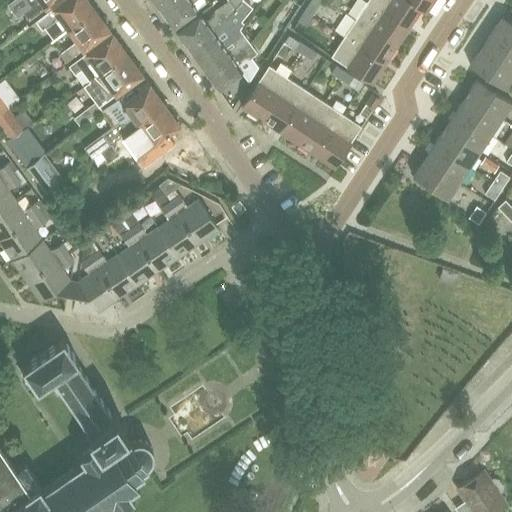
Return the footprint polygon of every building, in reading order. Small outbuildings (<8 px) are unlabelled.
[(29,19),(54,0),(26,0),(30,5),(23,11),(29,19)] [(68,27),(94,9),(92,6),(93,3),(90,0),(63,0),(36,21),(42,29),(60,16),(68,27)] [(153,0),(162,13),(179,0),(153,0)] [(179,0),(162,13),(173,27),(197,10),(192,3),(196,0),(179,0)] [(176,31),(187,46),(230,15),(236,8),(230,0),(229,0),(214,11),(214,16),(206,22),(200,13),(176,31)] [(409,26),(370,0),(367,0),(356,17),(397,44),(409,26)] [(422,8),(409,0),(370,0),(409,26),(421,8),(422,8)] [(409,0),(422,8),(421,8),(426,12),(434,0),(409,0)] [(303,10),(312,15),(317,7),(309,1),(303,10)] [(66,61),(109,29),(102,20),(103,16),(98,11),(95,11),(94,9),(68,27),(77,40),(60,53),(66,61)] [(306,24),(312,15),(303,10),(298,19),(306,24)] [(187,46),(197,60),(221,43),(216,35),(224,29),(230,30),(237,25),(230,15),(187,46)] [(511,45),(511,21),(505,17),(502,15),(491,31),(511,45)] [(397,44),(356,17),(344,35),(385,63),(397,44)] [(511,45),(491,31),(480,47),(511,67),(511,45)] [(89,81),(127,53),(125,51),(126,48),(122,42),(119,43),(112,33),(69,65),(75,73),(81,69),(89,81)] [(197,60),(208,75),(251,43),(244,34),(235,40),(235,45),(227,50),(221,43),(197,60)] [(385,63),(344,35),(331,54),(372,82),(385,63)] [(303,54),(309,46),(300,40),(294,48),(303,54)] [(208,75),(218,89),(243,72),(237,63),(245,58),(249,58),(257,52),(251,43),(208,75)] [(317,52),(309,46),(303,54),(312,60),(317,52)] [(504,87),(511,74),(511,67),(480,47),(469,63),(473,66),(504,87)] [(128,56),(127,53),(89,81),(88,81),(98,94),(93,97),(95,101),(73,117),(79,125),(102,109),(99,106),(142,74),(134,64),(135,61),(131,55),(128,56)] [(261,118),(288,77),(269,64),(242,105),(261,118)] [(331,72),(340,78),(345,70),(336,64),(331,72)] [(345,70),(340,78),(349,84),(354,76),(345,70)] [(279,130),(307,89),(288,77),(261,118),(279,130)] [(501,118),(511,101),(477,78),(466,95),(501,118)] [(111,143),(164,104),(157,94),(158,91),(154,86),(151,86),(149,83),(136,93),(132,87),(107,106),(121,124),(105,136),(111,143)] [(297,142),(325,101),(307,89),(279,130),(297,142)] [(380,98),(372,93),(366,102),(374,107),(380,98)] [(501,118),(466,95),(455,110),(490,133),(501,118)] [(315,154),(343,113),(325,101),(297,142),(315,154)] [(373,108),(365,103),(359,113),(367,117),(373,108)] [(168,133),(179,124),(177,122),(178,119),(174,113),(171,113),(164,104),(111,143),(117,151),(135,138),(144,150),(154,143),(161,153),(175,143),(168,133)] [(23,127),(8,107),(7,107),(0,112),(0,123),(10,137),(23,127)] [(490,133),(455,110),(445,126),(480,149),(490,133)] [(334,167),(362,126),(343,113),(315,154),(334,167)] [(469,165),(480,149),(445,126),(434,142),(469,165)] [(459,181),(469,165),(434,142),(424,158),(459,181)] [(46,153),(45,152),(26,166),(45,192),(64,178),(63,177),(60,179),(42,156),(46,153)] [(486,155),(481,162),(494,170),(498,163),(486,155)] [(459,181),(424,158),(413,175),(448,198),(459,181)] [(0,181),(14,172),(8,163),(0,167),(0,181)] [(492,181),(502,187),(510,176),(500,170),(492,181)] [(0,210),(16,199),(9,188),(20,181),(14,172),(0,181),(0,210)] [(160,184),(167,195),(181,184),(168,178),(160,184)] [(494,199),(502,187),(492,181),(485,192),(494,199)] [(168,199),(159,186),(150,193),(159,205),(168,199)] [(220,229),(199,198),(188,206),(180,195),(171,201),(199,243),(220,229)] [(0,239),(41,211),(35,202),(23,210),(16,199),(0,210),(0,239)] [(245,207),(239,199),(231,205),(237,214),(245,207)] [(511,219),(511,205),(505,199),(498,206),(511,220),(511,219)] [(199,243),(171,201),(162,207),(170,219),(159,226),(179,256),(199,243)] [(486,211),(476,205),(469,217),(479,223),(486,211)] [(0,240),(13,260),(43,239),(36,228),(47,220),(41,211),(0,239),(0,240)] [(179,256),(159,226),(148,233),(140,222),(133,213),(125,219),(159,270),(179,256)] [(159,270),(125,219),(124,220),(119,215),(112,221),(122,235),(130,246),(119,253),(139,283),(159,270)] [(27,280),(68,251),(62,242),(51,250),(43,239),(13,260),(27,280)] [(139,283),(119,253),(108,261),(93,239),(84,244),(84,246),(119,297),(139,283)] [(119,297),(84,246),(82,262),(89,273),(78,281),(76,294),(88,296),(99,311),(119,297)] [(69,292),(71,279),(63,268),(74,261),(68,251),(27,280),(41,300),(56,290),(69,292)] [(459,273),(442,267),(437,280),(454,286),(459,273)] [(18,467),(0,441),(0,511),(98,511),(113,503),(117,508),(134,496),(131,490),(140,484),(136,479),(145,473),(143,470),(149,466),(147,463),(149,462),(151,460),(152,458),(153,456),(154,453),(154,451),(154,448),(153,446),(152,444),(150,442),(149,441),(147,439),(145,438),(143,438),(140,437),(138,437),(136,438),(134,439),(132,440),(126,431),(128,430),(116,412),(113,413),(78,361),(79,360),(63,336),(55,342),(39,353),(22,364),(37,388),(52,377),(88,430),(87,431),(95,442),(79,453),(83,459),(44,486),(26,461),(18,467)] [(500,479),(495,478),(491,480),(484,469),(459,486),(469,501),(468,505),(459,511),(499,511),(497,509),(507,503),(500,492),(503,490),(504,485),(500,479)]
